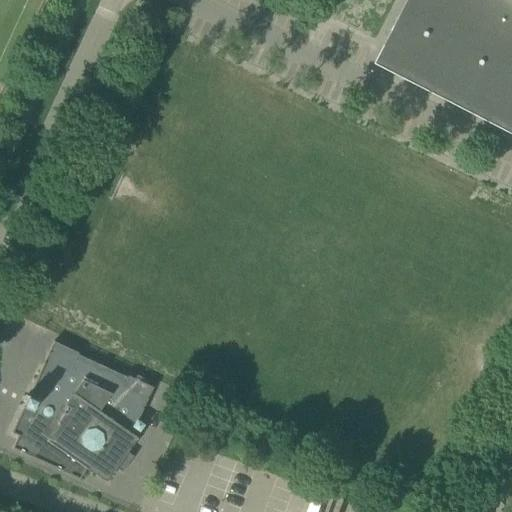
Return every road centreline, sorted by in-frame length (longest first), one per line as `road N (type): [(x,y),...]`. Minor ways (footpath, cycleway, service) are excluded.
road 1 (residential): [(511,148),(189,0)]
road 2 (tertiary): [(0,237),(108,0)]
